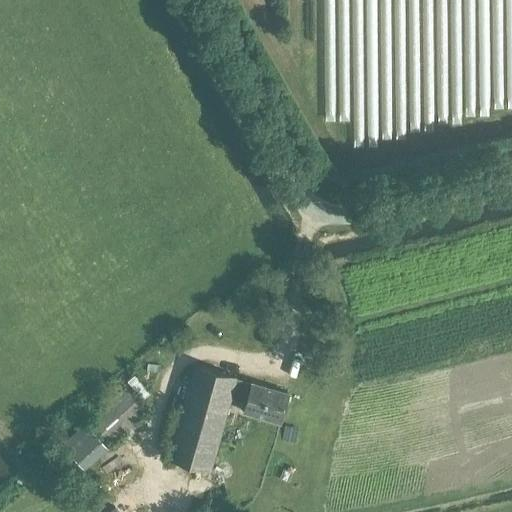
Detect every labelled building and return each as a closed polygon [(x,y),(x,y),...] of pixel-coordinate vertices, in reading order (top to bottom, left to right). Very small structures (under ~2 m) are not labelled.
[(281,422),(289,394),(252,384),(251,385),(236,381),(237,378),(194,367),(169,458),(211,469),(231,398),(247,403),(244,412),(281,422)] [(111,442),(148,410),(127,386),(90,418),(111,442)] [(65,440),(86,464),(107,446),(86,422),(65,440)] [(94,511),(117,511),(108,501),(94,511)] [(17,511),(39,511),(31,502),(17,511)]
